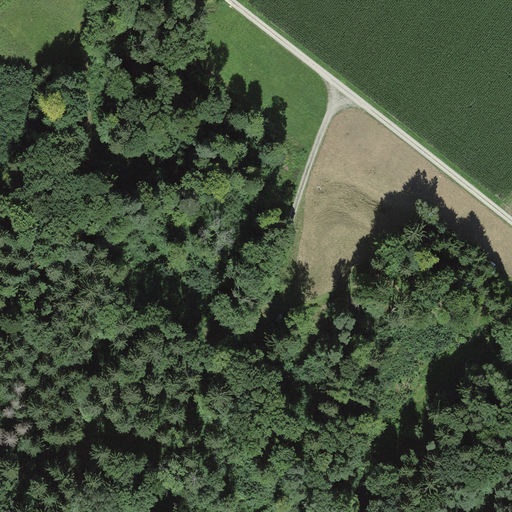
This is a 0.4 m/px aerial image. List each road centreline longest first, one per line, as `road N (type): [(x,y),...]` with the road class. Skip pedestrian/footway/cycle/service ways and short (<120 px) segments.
road 1 (track): [(234,0),(307,47),(511,213)]
road 2 (track): [(348,82),(302,190),(282,262),(221,336)]
road 3 (track): [(96,0),(83,78),(85,168),(74,220),(52,262)]
